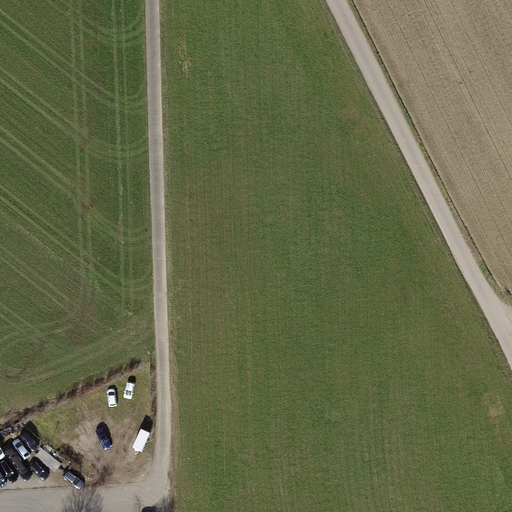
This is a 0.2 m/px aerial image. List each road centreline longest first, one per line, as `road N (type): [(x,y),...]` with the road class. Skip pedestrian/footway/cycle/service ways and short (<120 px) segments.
road 1 (track): [(152,495),(152,0)]
road 2 (track): [(511,342),(339,0)]
